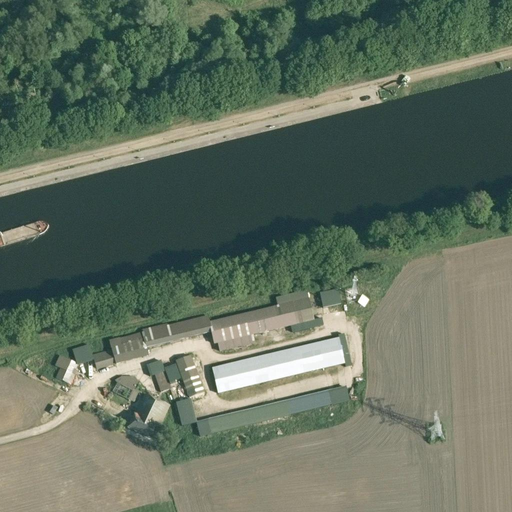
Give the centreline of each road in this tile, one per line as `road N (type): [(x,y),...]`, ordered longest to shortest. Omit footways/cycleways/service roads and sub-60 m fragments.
road 1 (track): [(0,179),(511,53)]
road 2 (track): [(307,0),(150,26),(49,58),(0,85)]
